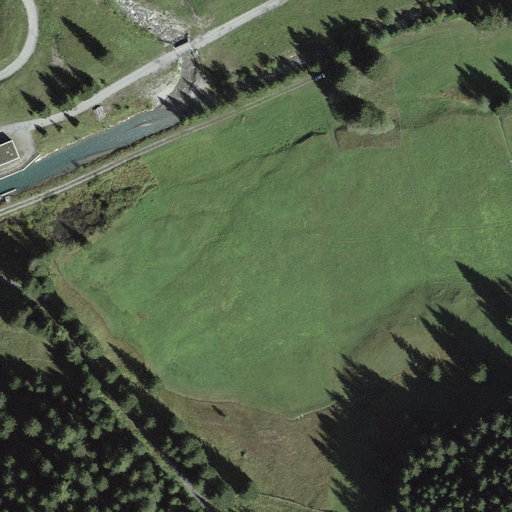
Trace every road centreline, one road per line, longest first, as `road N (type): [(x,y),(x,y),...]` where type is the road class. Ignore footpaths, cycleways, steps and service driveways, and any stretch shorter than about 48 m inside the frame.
road 1 (track): [(368,53),(0,213)]
road 2 (track): [(0,277),(35,290),(209,511)]
road 3 (track): [(0,136),(68,115),(278,0)]
